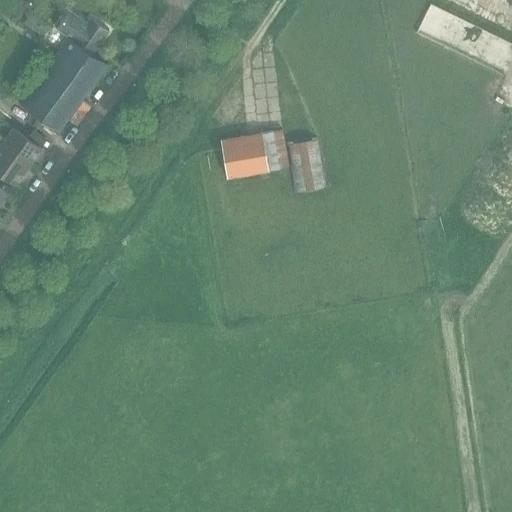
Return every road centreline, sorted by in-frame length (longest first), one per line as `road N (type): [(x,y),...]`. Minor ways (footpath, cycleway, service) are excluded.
road 1 (residential): [(0,270),(179,0)]
road 2 (track): [(470,511),(445,336),(511,234)]
road 3 (unclassified): [(281,0),(255,40),(265,116)]
